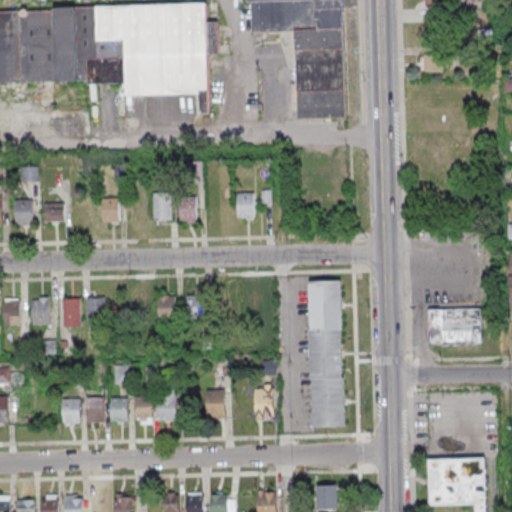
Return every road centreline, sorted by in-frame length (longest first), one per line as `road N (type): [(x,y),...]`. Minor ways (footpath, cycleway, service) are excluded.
road 1 (tertiary): [(391,511),(378,0)]
road 2 (residential): [(390,453),(0,463)]
road 3 (residential): [(385,253),(0,263)]
road 4 (residential): [(0,147),(382,137)]
road 5 (residential): [(511,373),(388,377)]
